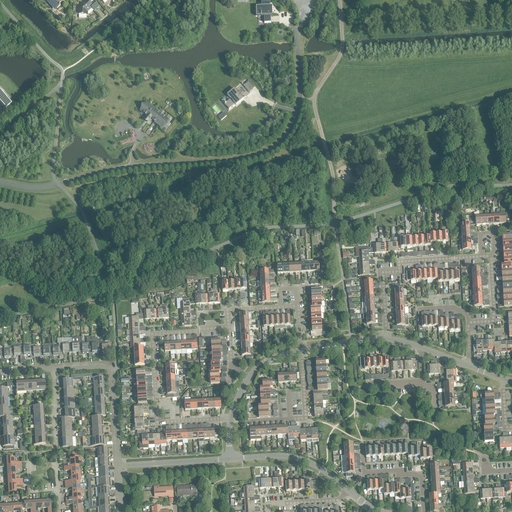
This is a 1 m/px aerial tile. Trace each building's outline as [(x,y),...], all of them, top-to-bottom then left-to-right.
[(47,0),(54,7),(57,9),(60,6),(59,4),(63,1),(62,0),(47,0)] [(91,8),(94,11),(99,7),(94,1),(91,4),(87,0),(86,0),(84,3),(79,8),(78,15),(86,15),(86,12),(91,8)] [(270,7),(270,3),(261,3),(261,7),(256,7),(256,17),(264,17),(264,23),(271,23),(270,16),(272,16),(272,6),(270,7)] [(240,91),(238,94),(234,90),(228,95),(231,99),(226,103),(225,102),(224,103),(225,104),(224,104),(229,109),(235,104),(236,105),(242,99),(240,96),(242,94),(240,91)] [(0,91),(0,102),(5,109),(11,104),(0,91)] [(160,114),(160,113),(159,114),(159,113),(158,113),(157,112),(157,111),(149,105),(143,113),(143,114),(144,113),(145,115),(147,116),(145,119),(146,120),(148,121),(149,122),(151,119),(152,121),(153,121),(154,122),(154,123),(154,122),(159,126),(162,128),(168,121),(165,118),(164,118),(165,117),(164,117),(162,116),(163,116),(162,116),(162,115),(161,115),(160,114)] [(469,220),(473,220),(473,223),(475,223),(476,225),(475,225),(475,226),(482,225),(481,216),(481,215),(481,212),(478,212),(479,216),(475,217),(475,215),(468,216),(469,220)] [(461,224),(461,229),(470,229),(470,225),(475,225),(476,225),(475,223),(473,223),(473,220),(469,220),(466,220),(466,223),(461,224)] [(502,235),(502,241),(511,240),(511,237),(511,232),(502,233),(502,235)] [(400,243),(398,244),(398,247),(400,247),(400,248),(406,247),(406,238),(400,239),(400,243)] [(368,249),(368,251),(370,251),(374,251),(374,253),(374,254),(380,253),(379,240),(377,240),(377,244),(374,245),(374,248),(368,249)] [(471,269),(472,274),(481,274),(480,271),(486,270),(486,268),(482,268),(483,268),(480,268),(477,268),(477,264),(469,265),(470,269),(471,269)] [(260,271),(260,276),(269,276),(269,273),(273,272),(273,270),(270,270),(269,270),(267,270),(267,267),(256,268),(257,271),(260,271)] [(410,281),(416,281),(415,272),(410,272),(406,272),(407,281),(410,281)] [(394,290),(394,296),(404,296),(403,290),(402,286),(395,286),(396,290),(394,290)] [(285,317),(284,317),(285,326),(293,325),(292,316),(287,317),(286,311),(284,312),(284,315),(285,317)] [(422,328),(427,327),(427,318),(423,318),(423,313),(421,313),(421,316),(421,319),(421,322),(418,322),(418,329),(422,329),(422,328)] [(375,319),(366,319),(366,325),(371,324),(371,327),(377,327),(377,324),(375,324),(375,321),(381,321),(381,318),(377,319),(375,319)] [(405,320),(396,320),(396,326),(397,326),(397,330),(401,330),(400,326),(408,326),(408,319),(405,320)] [(321,325),(312,326),(312,329),(311,329),(311,331),(310,331),(310,335),(311,336),(322,336),(321,325)] [(482,351),(482,341),(478,341),(478,336),(473,336),(473,344),(476,344),(476,354),(482,354),(482,351)] [(72,343),(72,351),(72,353),(79,352),(78,351),(82,351),(82,345),(81,337),(71,338),(72,343)] [(82,345),(82,351),(82,355),(88,354),(88,353),(92,353),(91,344),(91,337),(86,337),(87,344),(82,345)] [(58,346),(52,346),(53,355),(53,356),(59,356),(59,355),(63,354),(63,353),(62,343),(62,338),(57,339),(57,343),(58,343),(58,346)] [(91,344),(92,353),(92,354),(98,354),(98,352),(102,352),(101,343),(101,340),(97,340),(97,344),(91,344)] [(72,343),(62,343),(63,353),(69,353),(69,352),(72,351),(72,343)] [(101,343),(102,352),(102,353),(108,353),(108,352),(111,352),(111,343),(101,343)] [(23,346),(24,354),(24,356),(30,355),(30,354),(33,354),(33,348),(33,345),(23,346)] [(13,346),(13,349),(14,356),(20,356),(20,355),(24,354),(23,346),(13,346)] [(52,346),(43,347),(43,356),(43,357),(49,356),(49,355),(53,355),(52,346)] [(33,348),(33,354),(34,357),(40,357),(40,356),(43,356),(43,347),(33,348)] [(4,349),(4,358),(4,359),(10,359),(10,358),(14,357),(14,356),(13,349),(4,349)] [(410,357),(408,357),(409,371),(417,370),(417,361),(411,362),(410,357)] [(389,367),(391,367),(390,363),(388,363),(388,359),(382,359),(382,368),(389,367)] [(35,380),(35,381),(36,391),(45,390),(45,379),(45,374),(41,375),(41,380),(40,380),(35,380)] [(93,387),(93,388),(103,387),(103,382),(104,382),(104,377),(93,378),(93,387)] [(63,385),(63,389),(73,389),(72,379),(62,380),(62,385),(63,385)] [(25,381),(25,382),(26,392),(26,391),(35,391),(36,391),(35,381),(31,381),(30,380),(25,381)] [(25,382),(21,382),(21,381),(15,381),(15,383),(16,386),(16,392),(26,391),(26,392),(25,382)] [(318,391),(318,393),(322,393),(321,391),(327,390),(327,384),(317,385),(317,391),(318,391)] [(94,397),(104,397),(104,396),(104,392),(105,392),(104,387),(103,387),(93,388),(94,397)] [(176,388),(167,389),(167,395),(168,395),(168,398),(179,398),(178,392),(176,392),(176,388)] [(64,395),(64,399),(74,398),(73,389),(63,389),(62,389),(63,395),(64,395)] [(95,407),(104,406),(104,402),(105,402),(105,396),(104,396),(104,397),(94,397),(95,407)] [(138,404),(138,406),(142,406),(142,403),(147,403),(147,400),(152,400),(152,397),(149,398),(146,398),(137,398),(138,404)] [(0,407),(8,407),(8,398),(0,398),(0,407)] [(64,404),(65,409),(74,408),(74,399),(74,398),(64,399),(63,399),(63,404),(64,404)] [(191,410),(190,401),(190,400),(189,400),(189,401),(184,401),(184,402),(181,402),(181,404),(184,404),(185,409),(185,410),(191,410)] [(454,401),(444,401),(445,405),(439,405),(439,408),(442,408),(442,411),(448,410),(447,407),(455,407),(454,401)] [(33,415),(33,416),(43,415),(44,415),(44,410),(43,410),(42,405),(32,406),(33,415)] [(95,407),(95,416),(95,417),(101,416),(102,416),(105,416),(105,412),(106,411),(105,406),(104,406),(95,407)] [(0,417),(2,418),(2,417),(9,417),(8,407),(0,407),(0,417)] [(65,414),(65,418),(71,418),(75,418),(74,408),(65,409),(63,409),(64,414),(65,414)] [(34,425),(44,425),(45,425),(44,419),(43,419),(43,415),(33,416),(34,425)] [(92,426),(92,427),(102,426),(101,421),(102,421),(102,416),(101,416),(95,417),(95,416),(91,417),(92,426)] [(1,427),(2,427),(12,427),(12,426),(12,417),(9,417),(2,417),(2,418),(2,422),(1,422),(1,427)] [(61,424),(62,428),(72,428),(71,418),(65,418),(60,419),(60,424),(61,424)] [(34,435),(44,434),(44,435),(45,435),(45,429),(44,429),(44,425),(34,425),(34,435)] [(92,436),(102,436),(102,431),(103,431),(103,426),(102,426),(92,427),(92,436)] [(2,437),(3,437),(13,436),(12,427),(2,427),(3,432),(2,432),(2,437)] [(62,434),(62,438),(72,437),(72,428),(62,428),(61,428),(61,434),(62,434)] [(141,430),(137,430),(137,434),(142,434),(139,434),(139,438),(142,438),(142,443),(139,443),(139,449),(148,448),(148,445),(148,436),(144,436),(144,430),(141,430)] [(44,434),(34,435),(35,445),(46,444),(45,439),(44,439),(44,435),(44,434)] [(102,436),(92,436),(93,446),(106,445),(106,442),(104,442),(103,441),(104,441),(103,435),(102,436)] [(3,437),(3,441),(2,441),(3,447),(14,446),(13,436),(3,437)] [(493,436),(484,437),(484,442),(489,442),(489,444),(493,444),(493,442),(493,436)] [(62,438),(61,438),(62,443),(63,443),(63,448),(73,447),(72,438),(72,437),(62,438)] [(98,458),(108,458),(109,458),(108,452),(107,452),(107,448),(97,448),(98,458)] [(6,462),(7,467),(21,466),(21,462),(14,463),(13,458),(9,458),(9,457),(6,457),(6,458),(5,458),(5,462),(6,462)] [(64,464),(64,468),(78,467),(78,462),(79,462),(79,458),(78,458),(78,457),(75,457),(75,458),(70,459),(71,464),(64,464)] [(98,468),(108,467),(108,468),(109,467),(109,462),(108,462),(108,458),(98,458),(98,468)] [(6,471),(6,475),(14,475),(14,470),(21,469),(21,466),(7,467),(7,471),(6,471)] [(71,471),(72,476),(80,475),(80,471),(79,471),(78,467),(64,468),(64,471),(71,471)] [(99,477),(99,478),(109,477),(110,477),(109,472),(108,472),(108,468),(108,467),(98,468),(99,477)] [(7,479),(8,484),(22,483),(22,479),(15,480),(14,475),(6,475),(6,479),(7,479)] [(65,481),(65,485),(79,484),(79,479),(80,479),(80,475),(72,476),(72,481),(65,481)] [(99,478),(99,487),(107,487),(110,487),(110,481),(109,481),(109,477),(99,478)] [(285,483),(283,483),(283,487),(286,490),(286,492),(292,491),(292,482),(285,483)] [(22,483),(8,484),(8,488),(7,489),(7,492),(8,492),(8,493),(11,493),(11,492),(16,492),(15,487),(22,486),(22,483)] [(72,488),(73,493),(81,492),(81,488),(80,488),(79,484),(65,485),(65,488),(72,488)] [(191,486),(178,487),(178,497),(182,497),(182,495),(195,494),(194,484),(190,485),(191,486)] [(405,490),(406,499),(406,502),(411,502),(414,502),(413,485),(410,485),(410,490),(405,490)] [(98,497),(108,497),(109,497),(109,491),(108,491),(107,487),(99,487),(97,487),(97,488),(98,497)] [(172,497),(172,487),(158,488),(158,487),(155,487),(155,497),(169,496),(169,498),(172,497)] [(66,498),(66,502),(80,501),(80,496),(81,496),(81,492),(73,493),(73,498),(66,498)] [(98,507),(99,507),(108,506),(110,506),(109,501),(108,501),(108,497),(98,497),(99,507),(98,507)] [(38,502),(33,502),(33,511),(37,511),(37,509),(42,509),(41,500),(38,500),(38,502)] [(45,500),(41,500),(42,509),(47,508),(47,511),(50,511),(50,501),(45,501),(45,500)] [(33,511),(33,502),(28,502),(28,501),(24,501),(24,502),(23,502),(23,506),(25,506),(25,510),(30,509),(30,511),(33,511)] [(73,505),(74,510),(82,509),(82,505),(81,505),(80,501),(66,502),(66,505),(73,505)] [(16,503),(12,504),(12,511),(16,511),(18,511),(21,511),(21,504),(16,505),(16,503)]
